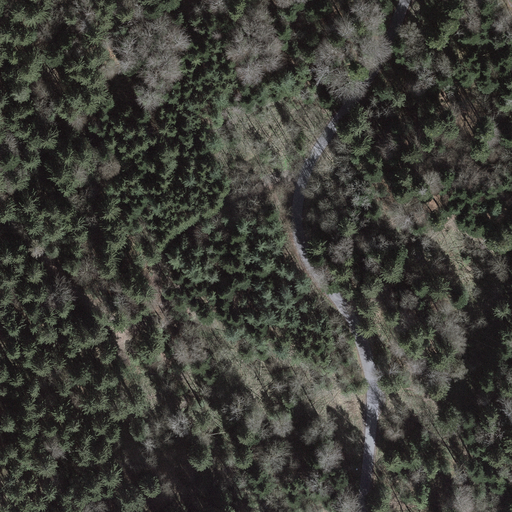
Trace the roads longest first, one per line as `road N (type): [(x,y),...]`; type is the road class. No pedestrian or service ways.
road 1 (tertiary): [(366,511),(374,400),(361,324),(316,258),(305,185),(331,114),(403,0)]
road 2 (track): [(0,205),(33,252),(112,323),(131,324),(154,305),(158,257),(182,222),(305,185)]
